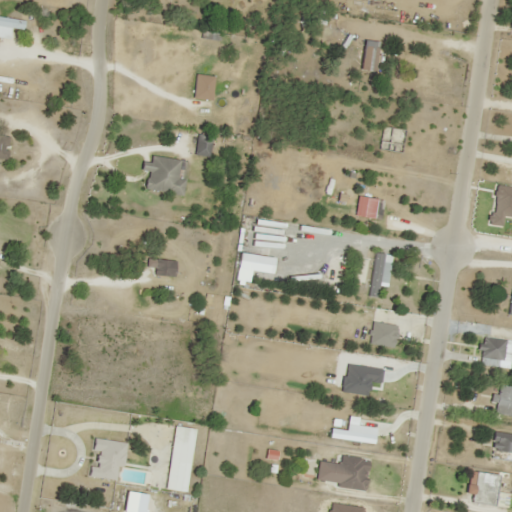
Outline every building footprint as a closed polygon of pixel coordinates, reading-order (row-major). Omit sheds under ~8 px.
[(23,20),(0,16),(0,25),(22,29),(23,20)] [(376,48),(367,47),(367,70),(375,71),(376,48)] [(400,150),(402,130),(381,128),(379,149),(400,150)] [(210,135),(195,134),(194,156),(209,156),(210,135)] [(0,158),(5,159),(8,136),(0,135),(0,158)] [(178,160),(149,155),(148,162),(140,161),(138,171),(146,172),(143,190),(181,196),(184,180),(175,179),(178,160)] [(380,218),(380,199),(362,199),(362,218),(380,218)] [(386,287),(391,255),(374,252),(367,296),(376,297),(378,286),(386,287)] [(152,276),(173,277),(173,261),(152,260),(152,276)] [(366,282),(366,260),(354,260),(354,282),(366,282)] [(392,349),(397,326),(371,321),(367,344),(392,349)] [(502,339),(481,338),(479,365),(501,366),(502,339)] [(492,412),(511,416),(511,387),(499,385),(492,412)] [(193,428),(172,426),(165,490),(186,493),(193,428)] [(329,437),(372,443),(373,436),(330,429),(329,437)] [(511,434),(493,430),(490,444),(511,449),(511,434)] [(118,481),(124,442),(93,437),(87,476),(118,481)] [(448,460),(486,468),(488,458),(462,452),(461,454),(450,452),(448,460)] [(335,487),(363,491),(367,458),(339,455),(335,487)] [(498,475),(448,470),(447,476),(469,478),(468,490),(472,490),(471,503),(495,505),(498,475)]
